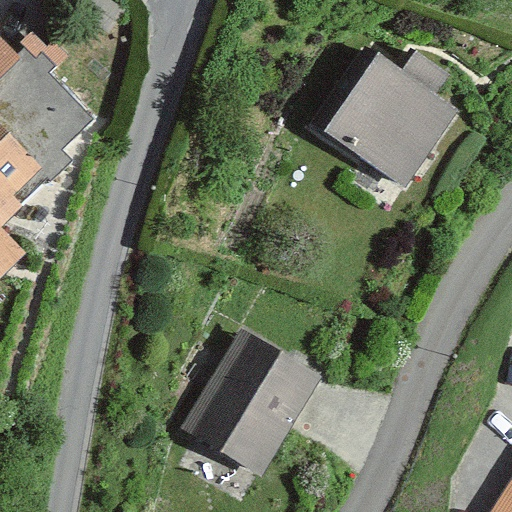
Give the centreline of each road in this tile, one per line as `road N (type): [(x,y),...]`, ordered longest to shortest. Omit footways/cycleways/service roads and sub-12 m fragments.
road 1 (residential): [(62,511),(120,213),(185,0)]
road 2 (residential): [(359,511),(450,299),(511,207)]
